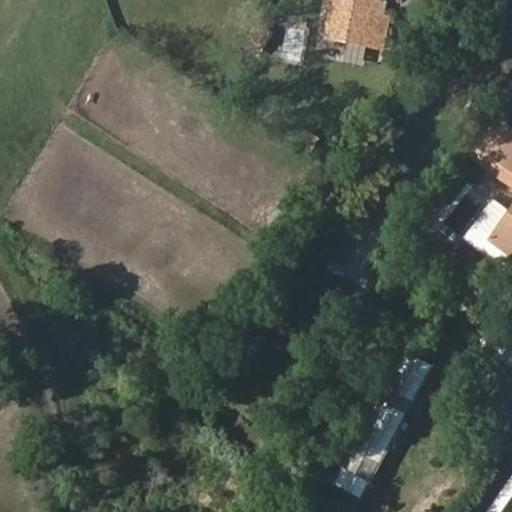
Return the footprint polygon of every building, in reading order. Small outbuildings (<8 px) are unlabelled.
[(334,0),(327,30),(366,38),(363,47),(382,50),(391,17),(380,14),(383,0),(334,0)] [(409,0),(428,15),(438,0),(409,0)] [(327,30),(324,38),(363,47),(366,38),(327,30)] [(511,211),(510,215),(495,203),(465,242),(504,271),(511,262),(511,142),(497,162),(511,174),(511,211)] [(511,174),(497,162),(488,174),(511,193),(511,174)] [(445,366),(414,351),(343,484),(372,499),(445,366)] [(511,400),(511,379),(503,395),(511,400)]
